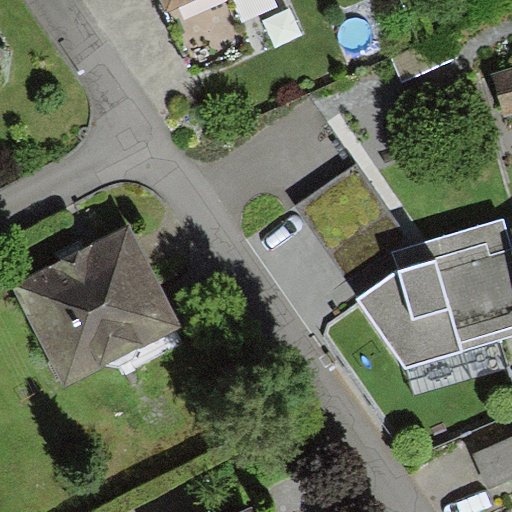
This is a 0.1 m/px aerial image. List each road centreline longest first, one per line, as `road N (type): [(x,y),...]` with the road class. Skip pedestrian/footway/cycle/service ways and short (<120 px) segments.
road 1 (residential): [(144,128),(402,511)]
road 2 (residential): [(144,128),(0,205)]
road 3 (residential): [(53,0),(144,128)]
